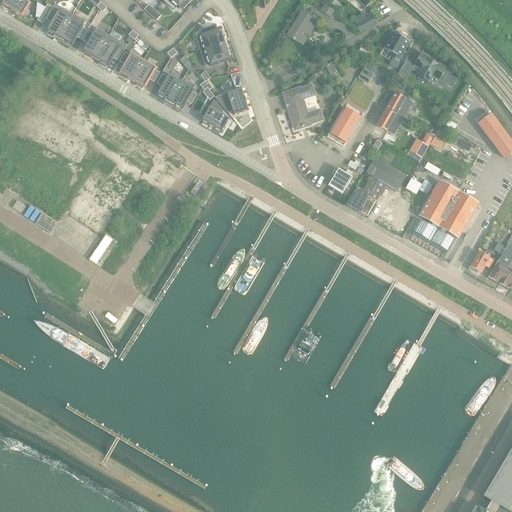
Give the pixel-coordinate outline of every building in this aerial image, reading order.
[(5,1),(2,5),(9,9),(9,10),(13,13),(14,12),(21,16),(29,4),(22,0),(3,0),(4,0),(5,1)] [(166,0),(178,10),(181,8),(183,10),(191,0),(166,0)] [(51,23),(46,31),(47,31),(54,35),(53,36),(58,39),(72,15),(54,4),(51,10),(57,13),(51,23)] [(148,6),(144,10),(150,16),(154,11),(148,6)] [(335,13),(324,7),(321,12),(332,18),(335,13)] [(154,11),(150,16),(157,21),(160,17),(154,11)] [(314,27),(307,22),(310,18),(301,13),(287,36),(292,40),(294,41),(302,46),(314,27)] [(72,15),(58,39),(63,42),(64,41),(71,45),(76,37),(81,28),(82,27),(85,22),(72,15)] [(356,25),(360,32),(374,24),(370,17),(356,25)] [(196,24),(192,28),(196,32),(200,27),(196,24)] [(195,37),(200,52),(225,44),(223,39),(225,39),(221,27),(215,29),(214,26),(200,30),(201,33),(197,34),(198,36),(195,37)] [(87,44),(83,52),(90,56),(90,57),(94,60),(109,35),(96,28),(93,34),(87,44)] [(389,52),(395,55),(393,59),(398,62),(409,42),(393,32),(384,49),(389,52)] [(109,35),(94,60),(99,63),(100,62),(107,66),(118,48),(123,52),(127,46),(109,35)] [(226,49),(225,44),(200,52),(205,67),(208,66),(208,68),(232,60),(228,48),(226,49)] [(358,53),(368,58),(368,59),(371,54),(360,48),(358,53)] [(131,54),(119,73),(127,78),(126,79),(131,82),(143,61),(131,54)] [(413,67),(420,71),(418,74),(430,81),(431,77),(438,81),(445,85),(450,77),(452,73),(445,69),(446,68),(438,64),(438,65),(427,60),(428,58),(421,54),(413,67)] [(143,61),(131,82),(136,84),(136,83),(144,88),(155,68),(143,61)] [(404,84),(413,67),(405,62),(396,79),(404,84)] [(377,69),(366,63),(363,68),(374,74),(377,69)] [(330,64),(325,66),(330,76),(335,73),(330,64)] [(374,74),(363,68),(360,73),(371,80),(374,74)] [(205,72),(201,76),(206,82),(210,78),(205,72)] [(371,80),(360,73),(357,79),(368,85),(371,80)] [(161,87),(157,95),(165,99),(164,101),(169,103),(181,83),(180,83),(168,76),(167,78),(161,87)] [(181,83),(169,103),(173,106),(174,105),(175,106),(175,107),(180,110),(180,109),(182,109),(186,102),(192,92),(194,88),(191,86),(182,81),(181,80),(180,83),(181,83)] [(312,126),(312,124),(323,121),(320,110),(308,114),(304,99),(315,96),(312,85),(300,89),(299,87),(281,93),(294,132),(312,126)] [(240,89),(214,98),(227,113),(232,112),(233,115),(237,114),(238,114),(238,115),(243,113),(243,112),(247,111),(245,102),(246,102),(244,97),(243,98),(240,89)] [(393,135),(403,119),(412,103),(405,99),(395,93),(386,109),(376,126),(386,131),(393,135)] [(205,106),(199,116),(203,118),(202,121),(209,125),(208,126),(213,129),(214,128),(215,129),(215,130),(219,132),(219,131),(221,132),(223,128),(224,129),(227,124),(226,123),(228,119),(221,115),(223,111),(214,100),(209,108),(205,106)] [(355,129),(361,119),(344,109),(338,119),(355,129)] [(511,153),(511,143),(491,115),(478,125),(504,159),(511,153)] [(159,147),(109,116),(98,134),(148,165),(159,147)] [(343,148),(355,129),(338,119),(327,138),(343,148)] [(449,121),(446,126),(454,131),(457,126),(449,121)] [(468,152),(472,145),(451,134),(448,141),(468,152)] [(416,142),(410,153),(421,159),(428,148),(416,142)] [(405,176),(375,158),(366,173),(371,175),(359,196),(354,193),(347,205),(367,216),(375,202),(368,197),(378,179),(397,190),(405,176)] [(428,164),(424,169),(437,177),(440,171),(428,164)] [(345,174),(338,170),(328,186),(342,194),(352,178),(350,177),(352,173),(347,171),(345,174)] [(102,232),(133,182),(114,171),(84,221),(102,232)] [(411,180),(406,190),(416,195),(419,191),(421,186),(411,180)] [(421,186),(419,191),(426,195),(433,185),(424,180),(421,186)] [(413,233),(409,240),(443,260),(447,252),(454,240),(444,234),(445,232),(458,239),(478,204),(460,194),(439,182),(419,216),(432,224),(430,226),(420,220),(413,233)] [(469,195),(472,187),(465,184),(461,192),(469,195)] [(397,219),(401,212),(401,209),(394,205),(392,205),(390,206),(387,213),(387,215),(388,217),(394,220),(396,220),(397,219)] [(35,224),(50,234),(57,224),(42,214),(35,224)] [(103,251),(112,239),(106,235),(98,247),(103,251)] [(496,244),(492,251),(497,254),(501,247),(496,244)] [(493,261),(479,253),(469,270),(476,274),(478,272),(481,273),(485,267),(489,269),(493,261)] [(499,284),(511,260),(511,254),(509,253),(504,261),(500,259),(489,278),(499,284)] [(511,260),(499,284),(509,289),(511,283),(511,260)] [(495,511),(499,507),(508,511),(511,511),(511,448),(483,497),(491,502),(485,511),(478,507),(475,511),(495,511)]
